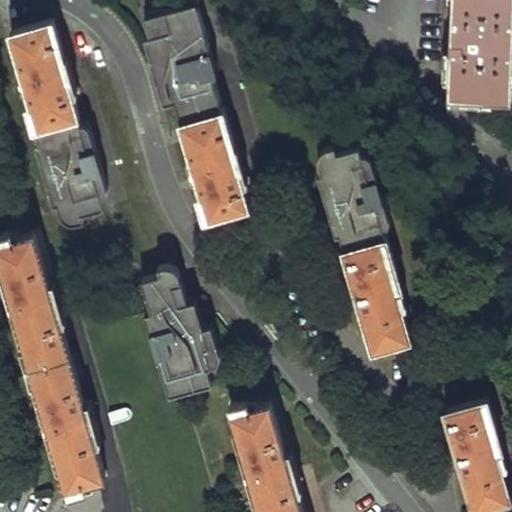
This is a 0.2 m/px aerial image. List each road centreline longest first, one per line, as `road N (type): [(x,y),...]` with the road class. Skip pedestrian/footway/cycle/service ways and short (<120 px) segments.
road 1 (residential): [(79,0),(129,58),(159,169),(185,224),(412,511)]
road 2 (unknown): [(250,307),(301,272),(311,217),(309,178),(275,93)]
